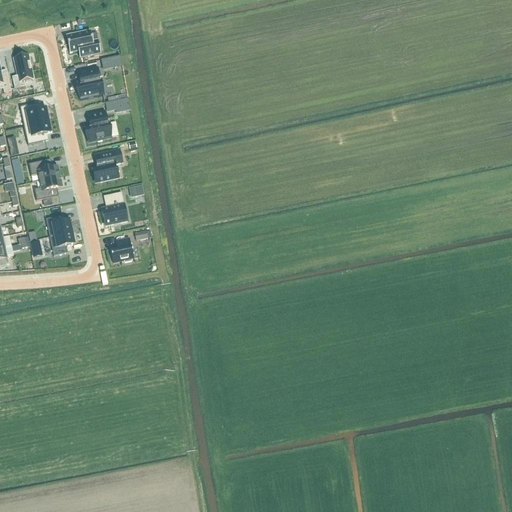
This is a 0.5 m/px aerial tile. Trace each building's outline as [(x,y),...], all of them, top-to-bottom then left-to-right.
[(90,33),(65,38),(69,55),(77,53),(79,60),(100,55),(97,42),(92,43),(90,33)] [(31,56),(16,59),(21,83),(37,80),(31,56)] [(120,58),(100,62),(102,70),(113,68),(114,70),(122,69),(122,66),(120,58)] [(79,102),(79,103),(104,97),(97,69),(78,73),(78,74),(80,74),(82,82),(83,82),(83,84),(77,86),(78,93),(77,93),(80,101),(79,102)] [(127,100),(105,105),(107,113),(115,112),(122,110),(123,114),(130,112),(129,109),(127,100)] [(44,109),(21,114),(24,130),(48,124),(44,109)] [(85,129),(88,145),(110,140),(104,113),(87,116),(87,117),(88,117),(90,125),(91,125),(91,128),(85,129)] [(48,124),(24,130),(27,143),(51,137),(48,124)] [(105,173),(94,176),(97,188),(122,182),(121,180),(118,163),(110,165),(104,166),(105,173)] [(50,170),(32,175),(34,182),(41,180),(42,187),(61,182),(60,174),(51,176),(50,170)] [(45,197),(37,199),(38,207),(56,202),(55,195),(64,193),(61,182),(42,187),(45,197)] [(121,197),(121,196),(103,200),(104,201),(104,200),(106,209),(107,208),(108,211),(101,212),(104,227),(126,223),(123,208),(122,208),(120,197),(121,197)] [(56,240),(77,235),(75,224),(65,227),(64,222),(52,224),(56,240)] [(149,232),(134,236),(135,243),(151,240),(149,232)] [(80,248),(78,236),(56,240),(60,260),(71,257),(70,250),(80,248)] [(133,261),(129,241),(115,244),(116,249),(110,251),(113,265),(124,263),(124,265),(131,263),(131,262),(133,261)] [(38,243),(31,245),(33,257),(40,256),(38,243)]
